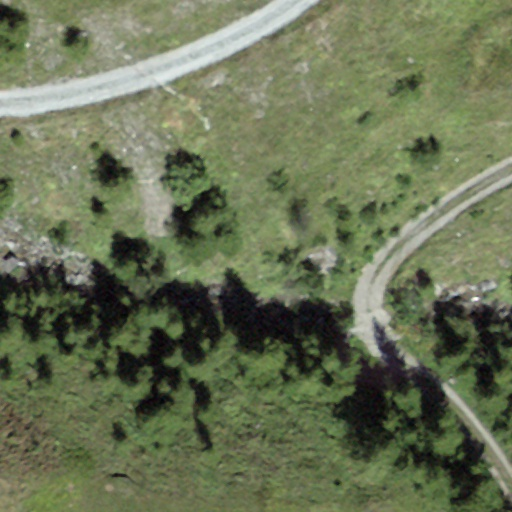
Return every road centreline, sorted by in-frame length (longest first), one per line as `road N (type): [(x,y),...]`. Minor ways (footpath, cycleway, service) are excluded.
road 1 (track): [(511,171),(468,192),(379,269),(374,308),(380,346),(465,418),(511,489)]
road 2 (track): [(0,114),(95,103),(235,55),(312,0)]
